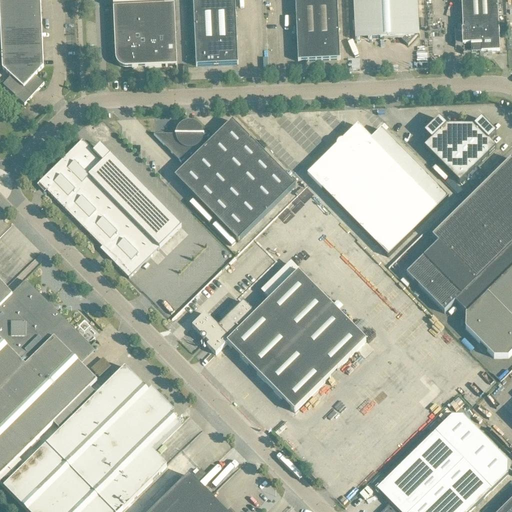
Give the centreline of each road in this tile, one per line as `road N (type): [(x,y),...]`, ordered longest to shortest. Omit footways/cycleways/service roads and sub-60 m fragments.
road 1 (unclassified): [(0,180),(67,113),(98,100),(511,88)]
road 2 (unclassified): [(321,511),(0,183)]
road 3 (unknown): [(230,419),(139,511)]
